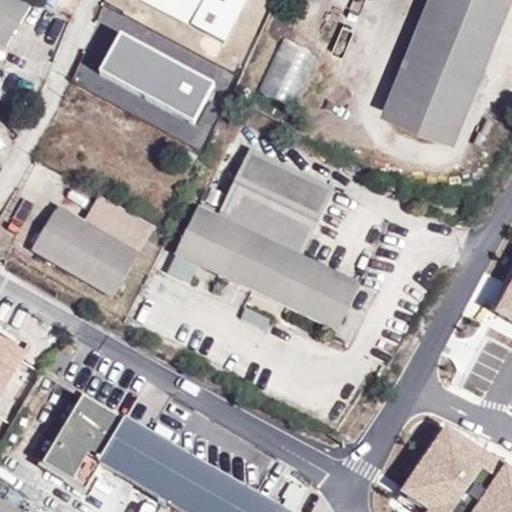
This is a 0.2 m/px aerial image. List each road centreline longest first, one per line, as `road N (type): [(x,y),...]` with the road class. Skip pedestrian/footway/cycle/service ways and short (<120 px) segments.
road 1 (unclassified): [(0,276),(352,486)]
road 2 (unclassified): [(352,486),(511,195)]
